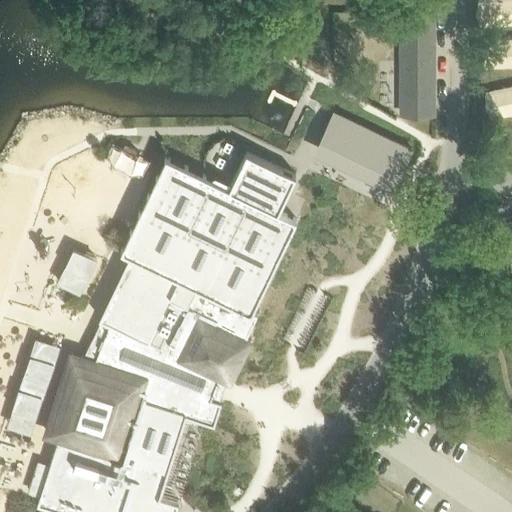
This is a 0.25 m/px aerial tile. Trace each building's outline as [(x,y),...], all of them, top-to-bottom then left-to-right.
[(433,10),(401,11),(402,113),(433,113),(433,10)] [(333,110),(317,144),(397,182),(414,148),(333,110)] [(511,115),(503,126),(511,133),(511,115)] [(57,440),(37,504),(61,511),(176,511),(179,502),(160,496),(186,416),(215,425),(222,399),(212,396),(220,376),(227,379),(231,381),(251,338),(247,336),(258,312),(253,309),(296,219),(278,210),(295,174),(246,151),(229,187),(166,156),(121,251),(129,255),(99,318),(109,323),(96,357),(82,353),(54,439),(57,440)] [(460,446),(472,427),(460,419),(447,438),(460,446)] [(487,428),(476,449),(495,459),(506,438),(487,428)] [(369,467),(357,480),(378,498),(389,485),(369,467)]
